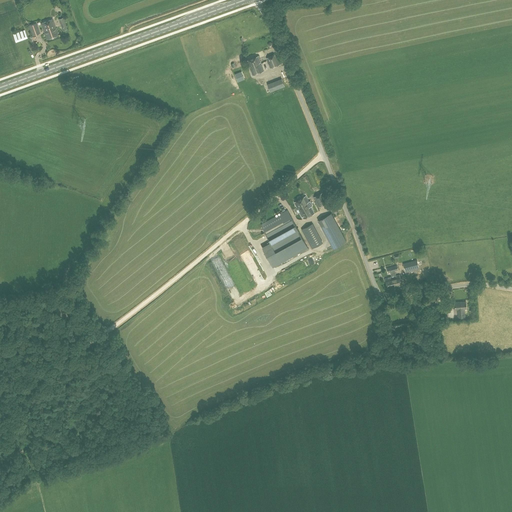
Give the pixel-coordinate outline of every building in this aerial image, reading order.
[(63,31),(67,29),(63,18),(59,19),(63,31)] [(47,40),(58,36),(53,20),(41,24),(47,40)] [(32,36),(40,34),(36,23),(29,25),(32,36)] [(27,38),(25,30),(13,34),(16,42),(27,38)] [(270,68),(280,65),(276,54),(266,58),(270,68)] [(249,67),(253,75),(264,71),(261,63),(258,56),(246,61),(249,67)] [(273,98),(270,92),(285,87),(282,79),(267,84),(261,86),(267,101),(273,98)] [(319,207),(329,202),(323,192),(314,197),(319,207)] [(309,202),(306,196),(294,202),(297,208),(298,208),(304,219),(314,213),(309,202)] [(308,247),(288,210),(261,225),(272,244),(263,249),(273,267),(308,247)] [(330,214),(318,221),(332,249),(345,242),(330,214)] [(302,230),(312,249),(323,243),(318,233),(317,233),(312,224),(302,230)] [(251,242),(235,252),(238,258),(255,248),(251,242)] [(416,269),(414,261),(404,263),(406,271),(416,269)] [(387,268),(388,272),(390,272),(392,277),(385,279),(388,289),(403,285),(400,275),(396,276),(395,271),(398,270),(397,265),(387,268)] [(455,302),(455,308),(455,309),(458,309),(458,317),(465,317),(465,309),(467,308),(466,301),(455,302)] [(413,340),(415,350),(422,348),(420,338),(413,340)] [(398,355),(415,351),(413,345),(396,349),(398,355)]
